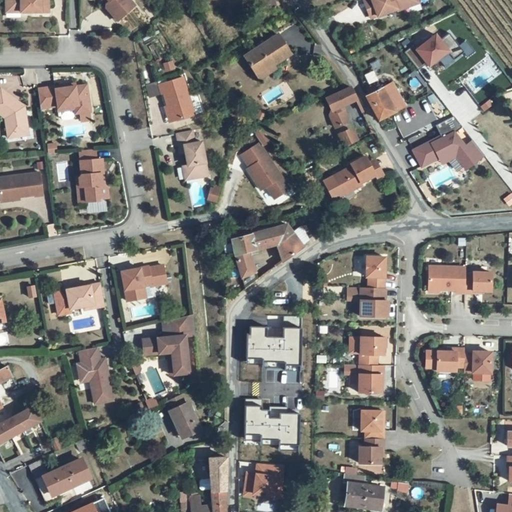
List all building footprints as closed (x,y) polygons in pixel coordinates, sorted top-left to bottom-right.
[(32,0),(32,12),(8,12),(8,30),(23,30),(23,28),(27,28),(27,30),(50,30),(50,0),(32,0)] [(115,0),(114,0),(96,0),(92,12),(104,16),(107,20),(105,22),(106,25),(117,38),(134,24),(115,0)] [(392,6),(373,14),(380,33),(399,26),(400,28),(409,24),(407,19),(419,14),(413,0),(408,0),(398,4),(399,6),(393,8),(392,6)] [(413,47),(404,54),(418,72),(427,65),(429,67),(433,64),(438,60),(440,62),(449,55),(454,61),(464,53),(449,34),(440,42),(435,36),(416,51),(413,47)] [(278,50),(245,72),(254,86),(270,76),(272,80),(290,68),(278,50)] [(449,55),(440,62),(445,69),(455,62),(454,61),(449,55)] [(366,94),(363,96),(377,120),(402,106),(389,83),(375,91),(373,87),(364,92),(366,94)] [(346,90),(312,105),(318,117),(323,114),(342,146),(356,140),(346,120),(359,113),(346,90)] [(181,95),(158,103),(160,112),(163,111),(172,139),(194,132),(181,95)] [(78,101),(41,106),(44,125),(61,123),(61,125),(78,125),(79,130),(82,130),(94,128),(90,102),(79,103),(78,101)] [(27,123),(4,106),(0,111),(0,128),(8,135),(11,154),(32,151),(27,123)] [(454,117),(442,123),(473,162),(475,160),(477,162),(485,156),(454,117)] [(442,123),(436,127),(443,140),(437,143),(436,140),(414,151),(423,168),(440,159),(441,161),(452,155),(452,154),(453,153),(465,168),(473,162),(442,123)] [(265,142),(258,146),(267,160),(273,156),(265,142)] [(190,147),(175,151),(184,197),(207,193),(206,189),(200,159),(193,160),(190,147)] [(350,166),(332,178),(343,195),(374,175),(363,156),(349,165),(350,166)] [(290,202),(257,159),(240,172),(249,184),(247,185),(262,205),(267,201),(276,213),(290,202)] [(99,165),(83,167),(85,190),(83,193),(81,193),(83,218),(104,216),(103,214),(112,213),(111,202),(108,200),(103,200),(103,196),(105,196),(105,189),(107,189),(106,174),(100,175),(99,165)] [(207,198),(216,200),(219,187),(210,185),(207,198)] [(43,189),(1,195),(5,218),(23,216),(23,213),(39,211),(39,212),(47,211),(43,189)] [(226,239),(240,291),(250,283),(243,253),(273,245),(276,262),(296,245),(295,243),(300,238),(294,224),(286,231),(281,224),(226,239)] [(368,276),(368,288),(384,288),(384,257),(366,257),(366,277),(368,276)] [(428,266),(428,289),(455,290),(456,292),(464,292),(464,278),(465,267),(428,266)] [(171,273),(143,278),(149,309),(164,306),(162,294),(174,292),(175,293),(190,291),(187,272),(172,274),(171,273)] [(464,278),(464,292),(472,293),(472,290),(480,291),(490,291),(490,272),(472,272),(472,278),(464,278)] [(359,316),(387,317),(387,301),(385,301),(385,288),(384,288),(368,288),(360,287),(359,316)] [(71,308),(59,310),(63,331),(75,329),(75,325),(87,323),(88,326),(109,322),(105,300),(87,304),(86,300),(78,301),(79,305),(71,307),(71,308)] [(198,332),(172,338),(173,355),(149,357),(150,372),(175,370),(176,393),(195,391),(191,353),(200,353),(198,332)] [(360,337),(359,365),(376,365),(376,355),(382,355),(382,352),(383,347),(384,348),(385,338),(360,337)] [(436,351),(436,371),(455,371),(455,367),(463,367),(463,354),(463,349),(455,349),(455,352),(446,352),(436,351)] [(463,367),(463,372),(489,373),(490,352),(472,352),(472,354),(463,354),(463,367)] [(102,365),(81,369),(84,381),(79,381),(83,400),(92,398),(96,418),(114,414),(109,386),(111,385),(109,376),(105,377),(102,365)] [(359,365),(358,392),(380,393),(381,383),(381,375),(383,375),(383,366),(376,365),(359,365)] [(8,366),(0,369),(0,405),(2,404),(0,400),(0,383),(13,377),(8,366)] [(147,389),(144,382),(138,385),(142,395),(145,394),(147,389)] [(164,400),(166,406),(186,401),(184,395),(164,400)] [(0,438),(39,417),(32,404),(0,421),(0,438)] [(365,439),(383,439),(383,431),(380,431),(381,411),(361,411),(361,431),(365,431),(365,439)] [(157,418),(153,420),(156,428),(163,424),(161,420),(157,418)] [(184,419),(168,425),(182,461),(200,454),(190,427),(188,429),(184,419)] [(359,463),(380,464),(380,456),(380,448),(383,448),(383,439),(365,439),(365,447),(359,447),(359,453),(359,463)] [(244,470),(242,494),(281,497),(283,464),(255,462),(254,471),(244,470)] [(380,509),(382,487),(365,485),(366,476),(345,473),(344,483),(348,483),(345,505),(380,509)] [(224,511),(226,477),(209,477),(207,511),(224,511)] [(77,482),(32,502),(37,511),(69,511),(67,506),(85,499),(77,482)] [(408,484),(399,483),(398,491),(407,492),(408,484)] [(494,511),(511,511),(511,492),(508,492),(507,503),(496,501),(494,511)]
